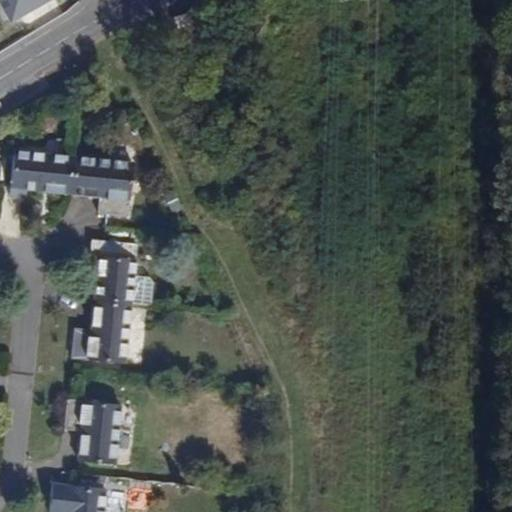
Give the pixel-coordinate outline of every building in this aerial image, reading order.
[(10,0),(20,19),(57,0),(10,0)] [(25,193),(67,196),(71,160),(12,154),(6,200),(23,201),(25,193)] [(130,167),(71,160),(67,196),(96,200),(95,216),(124,221),(130,167)] [(93,301),(128,305),(134,247),(89,242),(88,258),(96,260),(93,301)] [(131,279),(128,305),(147,307),(149,286),(145,280),(131,279)] [(121,366),(128,305),(93,301),(89,332),(72,330),(69,360),(121,366)] [(66,402),(62,434),(79,436),(77,465),(112,470),(118,408),(66,402)] [(101,511),(104,487),(51,482),(48,511),(52,511),(101,511)]
